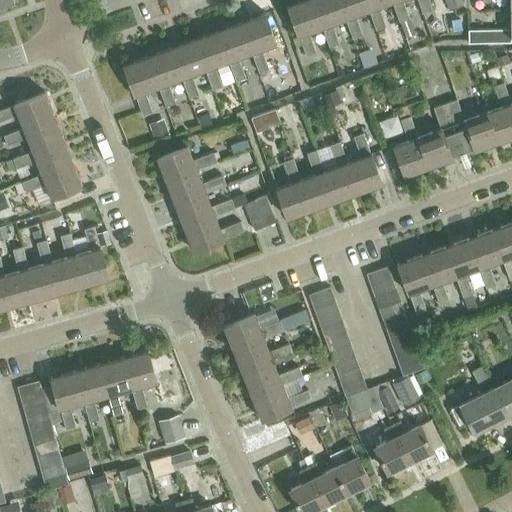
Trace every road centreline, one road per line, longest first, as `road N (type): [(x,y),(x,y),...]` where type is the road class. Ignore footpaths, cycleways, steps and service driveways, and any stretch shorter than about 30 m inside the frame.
road 1 (residential): [(168,297),(511,181)]
road 2 (residential): [(168,297),(66,33)]
road 3 (residential): [(259,511),(168,297)]
road 4 (residential): [(0,349),(168,297)]
